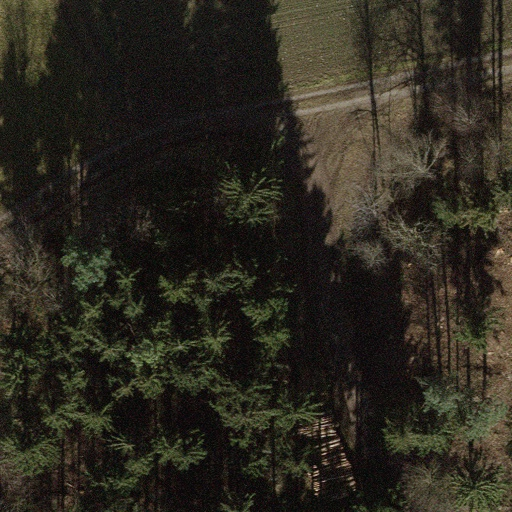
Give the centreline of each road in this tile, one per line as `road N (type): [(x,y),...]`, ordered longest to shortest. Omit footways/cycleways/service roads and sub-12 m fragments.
road 1 (track): [(511,68),(264,123),(187,130),(153,163),(0,248)]
road 2 (track): [(264,123),(306,163),(315,190),(309,267),(406,511)]
road 3 (track): [(187,130),(123,107),(69,0)]
